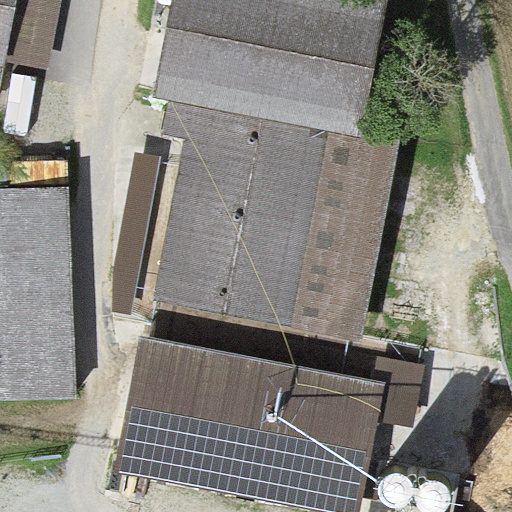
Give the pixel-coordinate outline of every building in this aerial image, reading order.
[(0,0),(0,106),(2,107),(11,56),(49,63),(59,0),(0,0)] [(177,0),(158,97),(172,99),(360,136),(384,0),(177,0)] [(360,136),(172,99),(165,132),(184,135),(153,299),(361,337),(397,142),(360,136)] [(0,191),(0,396),(73,394),(65,189),(0,191)] [(343,378),(143,337),(116,466),(339,511),(356,511),(376,414),(415,422),(426,366),(349,351),(343,378)]
